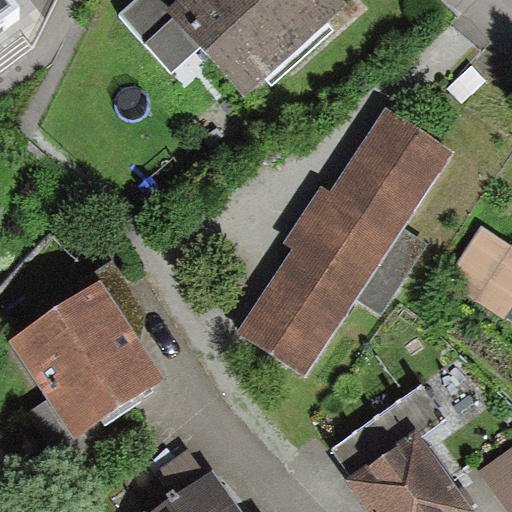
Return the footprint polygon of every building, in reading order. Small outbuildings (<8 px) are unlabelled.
[(0,0),(0,39),(23,24),(5,0),(0,0)] [(328,6),(322,0),(140,0),(119,19),(160,65),(190,39),(234,89),(328,6)] [(445,156),(378,113),(325,195),(313,188),(282,236),(290,241),(233,329),(300,373),(346,301),(370,317),(419,242),(398,229),(445,156)] [(511,318),(511,240),(489,226),(454,282),(511,318)] [(102,294),(13,346),(72,447),(162,395),(102,294)] [(416,388),(329,446),(348,474),(338,480),(359,511),(457,511),(406,436),(435,417),(416,388)] [(511,452),(496,463),(511,487),(511,452)] [(226,511),(203,479),(154,511),(226,511)]
